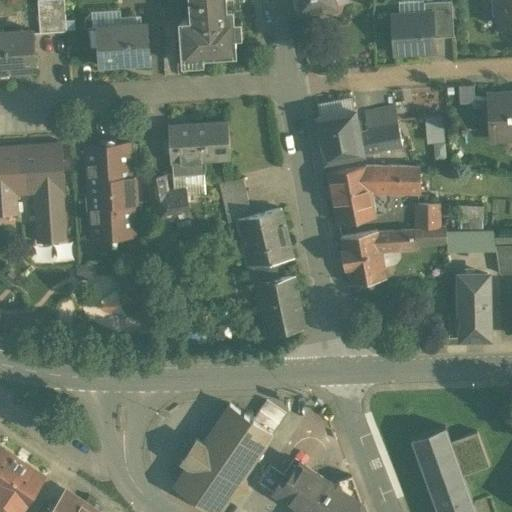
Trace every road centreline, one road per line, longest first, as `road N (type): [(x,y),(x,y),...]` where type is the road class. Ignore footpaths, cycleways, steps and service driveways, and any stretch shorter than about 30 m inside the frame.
road 1 (residential): [(337,372),(288,81)]
road 2 (residential): [(0,98),(288,81)]
road 3 (residential): [(288,81),(511,65)]
road 4 (secondary): [(125,379),(337,372)]
road 5 (secondary): [(337,372),(511,366)]
road 6 (residential): [(385,511),(337,372)]
road 7 (residential): [(125,379),(123,462),(153,506)]
road 8 (secondary): [(0,363),(125,379)]
